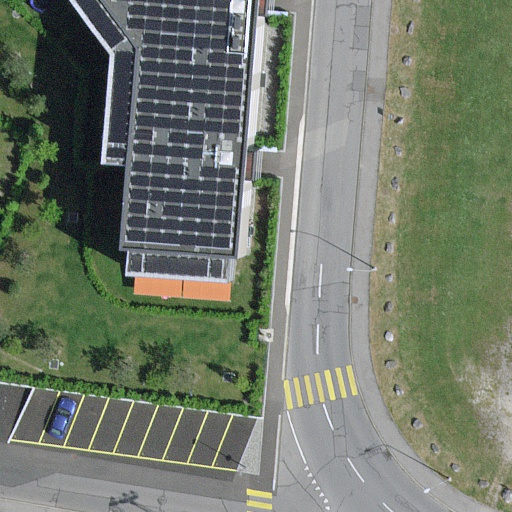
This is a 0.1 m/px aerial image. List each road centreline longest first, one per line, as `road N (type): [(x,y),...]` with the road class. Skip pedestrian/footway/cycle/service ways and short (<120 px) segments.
road 1 (residential): [(343,0),(320,360),(335,421),(378,500)]
road 2 (residential): [(206,511),(0,474)]
